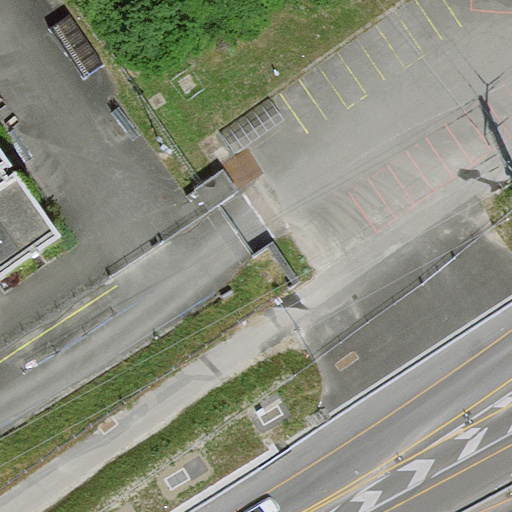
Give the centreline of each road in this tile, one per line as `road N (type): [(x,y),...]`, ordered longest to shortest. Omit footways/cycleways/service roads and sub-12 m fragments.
road 1 (unclassified): [(511,147),(307,304)]
road 2 (motorway): [(511,372),(307,511)]
